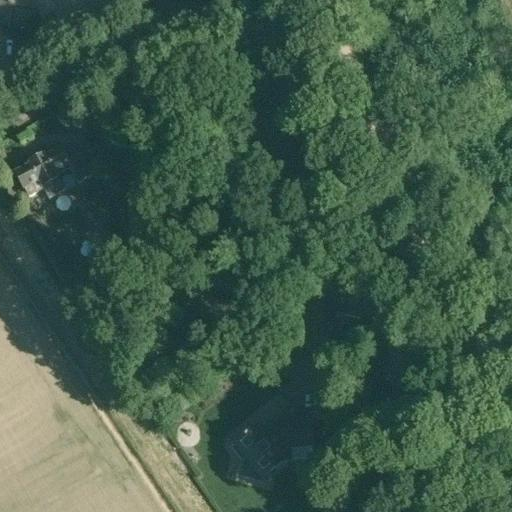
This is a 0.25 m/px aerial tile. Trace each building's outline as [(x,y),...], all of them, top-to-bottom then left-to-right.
[(0,0),(0,16),(11,31),(14,30),(37,12),(28,0),(0,0)] [(75,42),(65,28),(56,34),(66,48),(75,42)] [(71,170),(79,184),(94,175),(82,154),(67,162),(60,149),(46,157),(45,156),(30,165),(16,174),(25,192),(26,191),(31,199),(45,191),(51,201),(66,192),(57,178),(71,170)] [(101,180),(87,182),(89,194),(103,192),(101,180)] [(256,428),(234,446),(262,480),(284,462),(279,456),(289,448),(313,445),(310,419),(281,422),(281,428),(269,429),(262,436),(256,428)]
